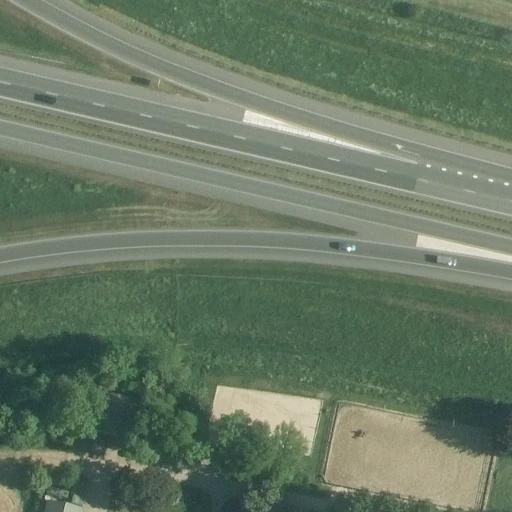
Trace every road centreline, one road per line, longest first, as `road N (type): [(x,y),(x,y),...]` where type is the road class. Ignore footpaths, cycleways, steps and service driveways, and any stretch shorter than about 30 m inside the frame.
road 1 (motorway): [(0,129),(511,250)]
road 2 (motorway): [(0,258),(160,240),(270,242),(511,277)]
road 3 (motorway): [(420,180),(83,33),(26,0)]
road 4 (motorway): [(420,180),(0,82)]
road 5 (unclassified): [(300,511),(76,468)]
